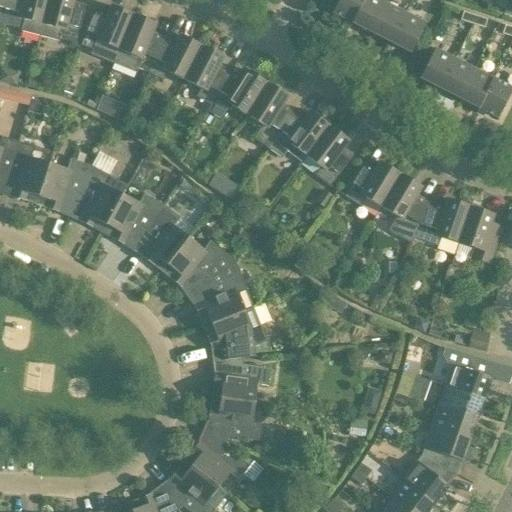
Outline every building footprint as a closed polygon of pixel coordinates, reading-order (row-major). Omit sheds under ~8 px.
[(5,0),(0,16),(0,24),(21,30),(20,32),(39,37),(48,0),(5,0)] [(74,44),(83,11),(72,8),(73,0),(48,0),(39,37),(58,42),(59,40),(74,44)] [(338,0),(332,14),(351,24),(363,0),(338,0)] [(386,4),(377,0),(363,0),(351,24),(371,34),(386,4)] [(405,14),(386,4),(371,34),(390,43),(405,14)] [(126,33),(133,16),(110,7),(105,19),(94,15),(81,46),(92,50),(90,55),(113,64),(126,33)] [(471,25),(474,16),(462,13),(459,21),(471,25)] [(410,54),(425,24),(405,14),(390,43),(410,54)] [(133,16),(126,33),(113,64),(136,74),(138,70),(147,74),(161,43),(150,38),(155,25),(133,16)] [(474,16),(471,25),(483,29),(486,20),(474,16)] [(511,38),(511,28),(504,26),(501,35),(511,38)] [(173,48),(163,44),(161,43),(147,74),(163,81),(167,72),(184,81),(201,47),(179,36),(173,48)] [(195,96),(211,105),(211,106),(227,77),(217,71),(223,59),(201,47),(184,81),(199,89),(195,96)] [(439,89),(454,60),(434,49),(419,79),(439,89)] [(458,99),(473,69),(454,60),(439,89),(458,99)] [(1,69),(0,72),(0,81),(15,86),(18,73),(1,69)] [(477,109),(493,79),(473,69),(458,99),(477,109)] [(222,120),(226,115),(230,107),(247,116),(266,85),(245,72),(238,83),(227,77),(211,106),(211,105),(207,112),(222,120)] [(38,79),(29,76),(26,89),(35,91),(38,79)] [(511,89),(493,79),(477,109),(497,119),(511,90),(511,89)] [(266,85),(247,116),(263,125),(257,134),(271,144),(290,116),(280,109),(287,98),(266,85)] [(0,99),(12,102),(14,92),(0,88),(0,99)] [(69,101),(73,90),(65,88),(62,98),(69,101)] [(28,114),(39,117),(43,105),(31,101),(28,114)] [(285,154),(287,151),(302,163),(306,158),(306,157),(328,127),(309,113),(300,123),(290,116),(271,144),(285,154)] [(349,160),(340,153),(348,142),(328,127),(306,157),(306,158),(320,169),(314,176),(328,187),(349,160)] [(0,194),(1,194),(17,144),(1,139),(0,140),(0,194)] [(35,206),(48,165),(30,159),(33,149),(17,144),(1,194),(35,206)] [(74,152),(71,158),(83,163),(86,156),(74,152)] [(125,186),(109,178),(108,177),(116,162),(99,153),(91,168),(90,168),(69,217),(101,234),(121,196),(120,196),(125,186)] [(69,217),(90,168),(69,161),(66,171),(48,165),(35,206),(69,217)] [(380,208),(400,176),(379,163),(372,175),(362,169),(345,198),(360,207),(365,199),(380,208)] [(215,174),(209,184),(230,197),(236,187),(215,174)] [(396,218),(388,231),(411,244),(414,239),(413,239),(428,207),(414,200),(421,188),(400,176),(380,208),(396,218)] [(325,209),(333,197),(324,191),(315,203),(325,209)] [(132,251),(162,206),(142,196),(137,205),(121,196),(101,234),(132,251)] [(457,244),(470,208),(446,200),(442,213),(428,207),(413,239),(414,239),(437,247),(440,238),(457,244)] [(245,216),(255,224),(266,210),(256,202),(245,216)] [(161,273),(187,240),(172,228),(179,220),(162,206),(132,251),(161,273)] [(499,233),(488,229),(493,216),(470,208),(457,244),(475,250),(472,259),(488,264),(499,233)] [(244,229),(239,236),(249,245),(255,238),(244,229)] [(187,240),(161,273),(189,295),(233,262),(222,254),(208,243),(202,251),(187,240)] [(275,252),(265,264),(274,272),(284,260),(275,252)] [(245,292),(238,275),(233,262),(189,295),(202,329),(242,312),(252,309),(245,292)] [(396,264),(387,264),(387,276),(396,276),(396,264)] [(320,303),(340,316),(346,307),(325,294),(320,303)] [(383,304),(374,300),(370,310),(378,314),(383,304)] [(216,362),(240,359),(239,354),(265,343),(259,326),(252,309),(242,312),(202,329),(216,362)] [(353,312),(349,321),(360,326),(364,318),(353,312)] [(431,321),(418,316),(413,328),(425,333),(431,321)] [(472,327),(467,344),(484,349),(489,332),(472,327)] [(490,379),(493,367),(443,350),(442,357),(446,364),(452,366),(445,387),(482,400),(490,379)] [(392,355),(380,353),(377,364),(389,367),(392,355)] [(211,398),(253,404),(255,385),(266,387),(268,369),(240,365),(240,359),(216,362),(211,398)] [(398,385),(395,393),(407,397),(407,398),(421,403),(422,397),(415,395),(414,392),(416,385),(412,383),(414,376),(402,372),(398,385)] [(438,407),(475,421),(482,400),(445,387),(438,407)] [(392,401),(404,405),(407,398),(407,397),(395,393),(392,401)] [(205,433),(228,443),(230,438),(258,442),(260,424),(250,422),(253,404),(211,398),(205,433)] [(374,415),(376,405),(365,402),(362,412),(374,415)] [(430,428),(468,441),(475,421),(438,407),(430,428)] [(349,437),(364,439),(366,426),(351,424),(349,437)] [(433,463),(456,476),(461,462),(468,441),(430,428),(423,449),(437,454),(433,463)] [(228,443),(205,433),(183,462),(217,488),(228,473),(237,480),(248,466),(225,448),(228,443)] [(161,490),(175,509),(180,506),(187,511),(211,511),(213,509),(216,511),(229,497),(217,488),(183,462),(161,490)] [(406,483),(433,505),(447,487),(456,476),(433,463),(427,471),(416,462),(401,480),(405,483),(406,483)] [(370,472),(360,465),(355,471),(366,479),(370,472)] [(350,479),(361,486),(366,479),(355,471),(350,479)] [(392,500),(407,511),(427,511),(433,505),(406,483),(405,483),(392,500)] [(128,503),(131,511),(171,511),(175,509),(161,490),(128,503)] [(339,511),(345,507),(335,498),(329,505),(337,511),(339,511)] [(382,511),(407,511),(392,500),(382,511)] [(131,511),(128,503),(105,511),(131,511)]
